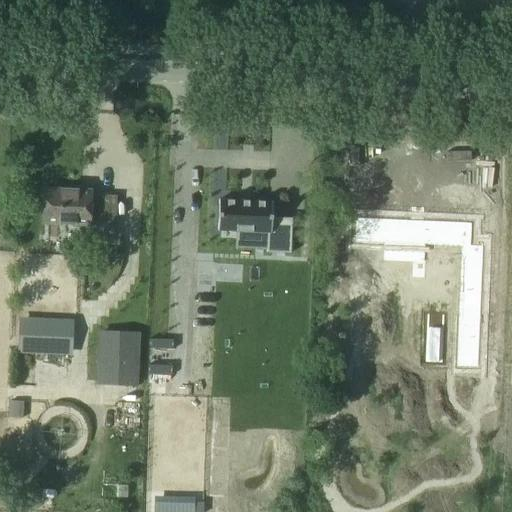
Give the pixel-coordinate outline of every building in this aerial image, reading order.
[(113,197),(92,197),(92,193),(44,192),(43,223),(88,225),(88,235),(112,236),(113,197)] [(200,219),(203,219),(203,227),(253,228),(252,248),(276,249),(277,213),(257,213),(258,197),(204,196),(204,203),(201,203),(200,219)] [(472,220),(355,215),(353,255),(453,260),(454,244),(471,244),(472,220)] [(21,322),(19,350),(71,352),(72,324),(21,322)] [(22,373),(36,373),(37,352),(23,352),(22,373)] [(282,426),(282,435),(316,435),(316,425),(282,426)]
